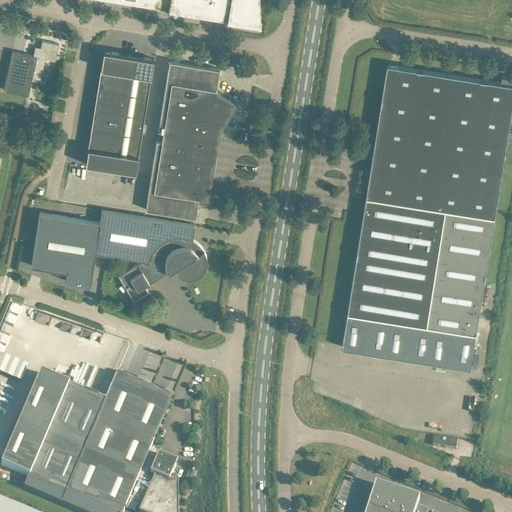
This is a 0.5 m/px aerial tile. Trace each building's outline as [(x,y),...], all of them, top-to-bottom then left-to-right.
[(167,10),(168,10),(169,0),(116,0),(167,8),(167,10)] [(169,0),(168,10),(168,11),(168,9),(259,23),(259,24),(260,24),(258,0),(169,0)] [(3,90),(18,93),(28,95),(32,78),(41,80),(45,58),(55,60),(59,44),(42,40),(40,49),(35,47),(33,55),(12,50),(10,60),(3,90)] [(103,50),(100,69),(117,71),(120,53),(103,50)] [(137,55),(120,53),(117,71),(134,74),(137,55)] [(134,74),(150,77),(153,58),(137,55),(134,74)] [(169,61),(158,130),(163,131),(162,141),(156,140),(145,209),(195,217),(198,198),(208,199),(215,159),(205,158),(210,128),(219,130),(237,102),(216,88),(219,69),(169,61)] [(388,64),(344,338),(343,347),(471,368),(508,139),(511,140),(511,77),(503,76),(502,82),(388,64)] [(100,69),(97,88),(147,96),(150,77),(134,74),(117,71),(100,69)] [(97,88),(94,108),(144,116),(147,96),(97,88)] [(94,108),(91,128),(141,136),(144,116),(94,108)] [(40,119),(49,120),(50,120),(51,113),(41,111),(40,119)] [(91,128),(88,148),(138,156),(141,136),(91,128)] [(138,156),(88,148),(85,164),(135,172),(138,156)] [(95,252),(144,259),(146,262),(145,262),(155,279),(173,268),(174,269),(175,271),(176,272),(177,273),(179,274),(180,274),(181,275),(183,276),(184,276),(186,276),(188,277),(189,277),(191,276),(192,276),(194,276),(195,275),(197,275),(198,274),(199,273),(201,272),(202,271),(203,270),(204,268),(204,267),(205,266),(206,264),(206,263),(206,261),(206,259),(206,258),(206,256),(206,255),(206,253),(205,252),(204,250),(204,249),(201,246),(200,244),(198,242),(196,241),(194,240),(192,238),(194,225),(101,210),(100,222),(95,252)] [(90,285),(95,252),(100,222),(39,212),(31,265),(67,271),(65,281),(90,285)] [(146,262),(144,259),(120,273),(134,295),(129,298),(132,302),(148,292),(144,285),(155,279),(145,262),(146,262)] [(5,321),(15,324),(23,302),(13,299),(5,321)] [(0,353),(0,372),(24,382),(31,365),(0,353)] [(1,465),(10,469),(28,477),(24,489),(78,511),(123,511),(128,501),(142,506),(139,511),(176,511),(176,480),(171,477),(173,473),(170,472),(172,468),(170,464),(167,462),(168,460),(158,456),(161,450),(152,446),(173,397),(117,373),(105,401),(41,373),(1,465)] [(435,436),(433,446),(457,449),(458,440),(435,436)] [(428,511),(429,510),(418,506),(420,501),(417,500),(416,500),(380,488),(379,487),(376,486),(367,511),(428,511)] [(21,511),(0,503),(0,511),(21,511)]
